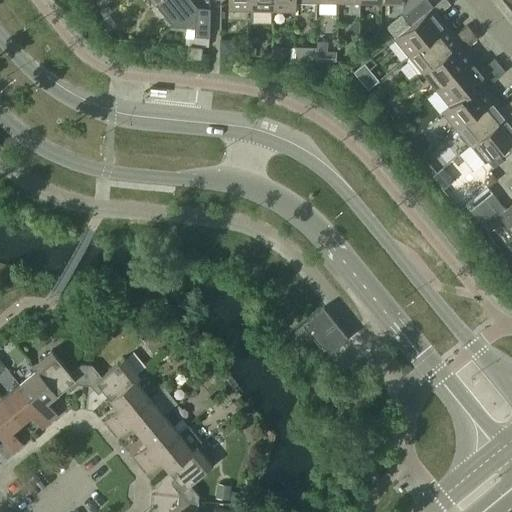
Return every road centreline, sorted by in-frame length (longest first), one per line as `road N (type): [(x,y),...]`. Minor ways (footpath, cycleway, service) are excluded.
road 1 (tertiary): [(511,392),(340,188),(313,164),(255,136)]
road 2 (tertiary): [(242,184),(316,227),(455,399)]
road 3 (tertiary): [(255,136),(126,122),(88,110),(24,66),(0,36)]
road 4 (tertiary): [(0,116),(36,146),(106,173),(242,184)]
